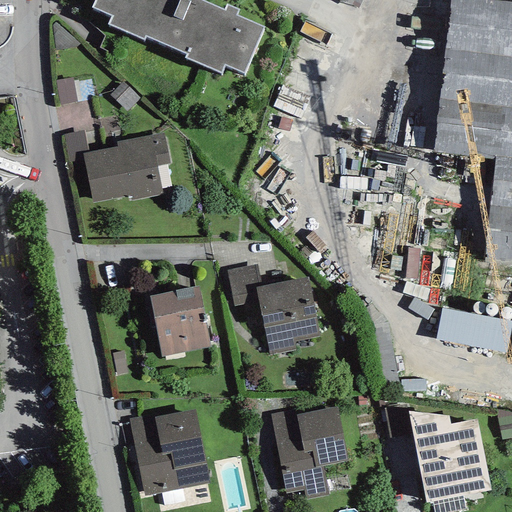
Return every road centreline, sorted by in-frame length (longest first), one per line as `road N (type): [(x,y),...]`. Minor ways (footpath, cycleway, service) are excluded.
road 1 (residential): [(30,0),(29,73),(112,511)]
road 2 (unknown): [(0,418),(13,383),(0,231)]
